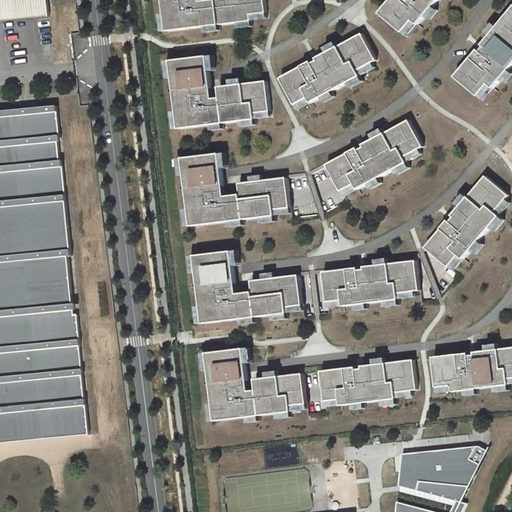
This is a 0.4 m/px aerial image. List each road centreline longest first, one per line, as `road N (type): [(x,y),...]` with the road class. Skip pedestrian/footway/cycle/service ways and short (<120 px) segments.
road 1 (tertiary): [(159,511),(95,0)]
road 2 (unknown): [(379,511),(378,465),(474,451)]
